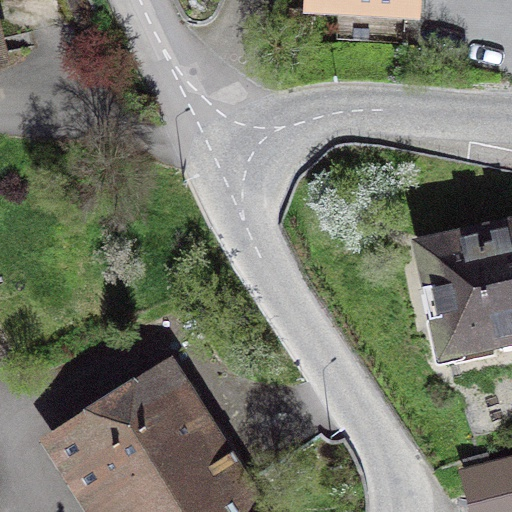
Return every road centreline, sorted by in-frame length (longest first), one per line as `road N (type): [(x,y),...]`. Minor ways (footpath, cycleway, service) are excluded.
road 1 (residential): [(215,160),(407,511)]
road 2 (residential): [(511,120),(368,108),(281,129),(215,160)]
road 3 (residential): [(133,0),(215,160)]
